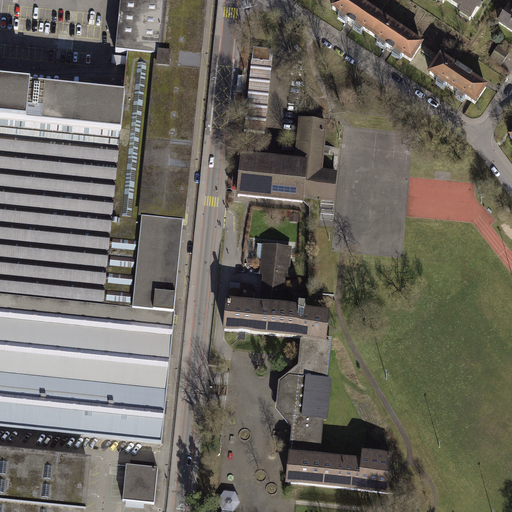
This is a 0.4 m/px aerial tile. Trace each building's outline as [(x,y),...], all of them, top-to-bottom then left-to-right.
[(124,96),(0,83),(0,297),(174,315),(206,0),(121,0),(116,53),(128,55),(127,57),(126,75),(125,85),(124,96)] [(382,17),(356,0),(335,0),(330,9),(370,35),(382,17)] [(440,0),(471,21),(484,0),(440,0)] [(511,33),(511,9),(508,7),(497,23),(511,33)] [(422,44),(382,17),(370,35),(410,62),(422,44)] [(508,52),(498,45),(489,58),(499,65),(508,52)] [(271,50),(254,48),(252,60),(270,62),(271,50)] [(486,88),(440,56),(428,74),(474,106),(486,88)] [(242,158),(238,196),(303,203),(303,197),(333,200),(336,174),(320,172),(325,123),(302,121),(297,163),(242,158)] [(426,201),(420,201),(421,188),(426,188),(427,177),(409,176),(408,217),(425,218),(426,201)] [(286,487),(383,496),(387,453),(349,450),(347,463),(317,460),(331,312),(281,308),(284,278),(287,278),(290,250),(261,247),(258,274),(262,274),(258,305),(227,301),(223,334),(298,342),(296,369),(278,382),(277,395),(275,410),(292,426),(286,487)] [(0,427),(162,444),(175,315),(174,315),(0,297),(0,427)] [(0,452),(0,511),(83,511),(88,461),(0,452)] [(158,469),(126,466),(123,501),(155,504),(158,469)] [(237,511),(236,493),(221,494),(222,511),(237,511)]
